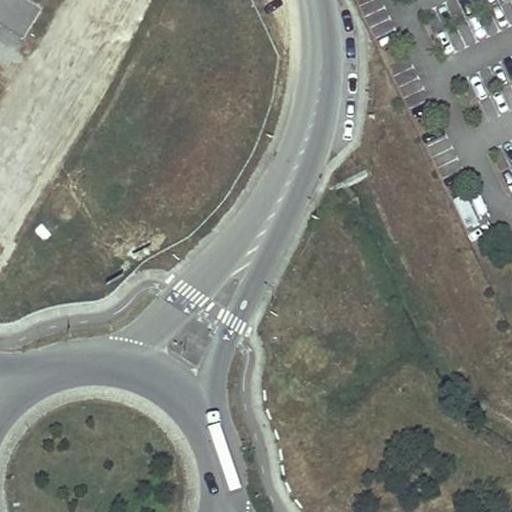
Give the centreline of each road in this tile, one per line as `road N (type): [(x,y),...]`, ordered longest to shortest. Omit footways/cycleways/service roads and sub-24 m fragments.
road 1 (unclassified): [(279,198),(140,342),(100,360)]
road 2 (unclassified): [(198,412),(205,380),(258,271),(279,198)]
road 3 (unclassified): [(279,198),(318,89),(314,0)]
